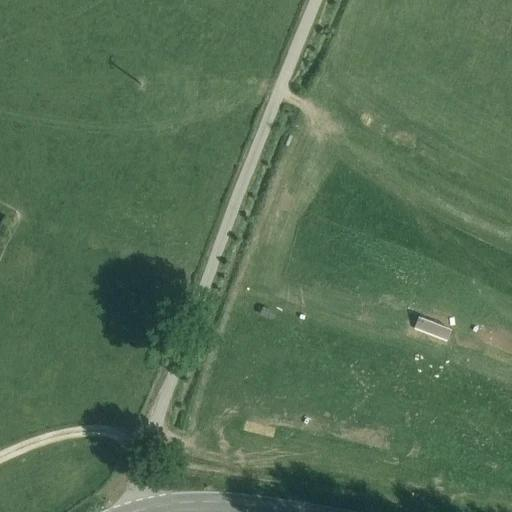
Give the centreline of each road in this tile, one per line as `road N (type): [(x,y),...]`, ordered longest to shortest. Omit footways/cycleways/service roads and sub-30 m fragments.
road 1 (residential): [(140,510),(139,477),(153,426),(316,0)]
road 2 (secondary): [(295,511),(215,501),(140,510)]
